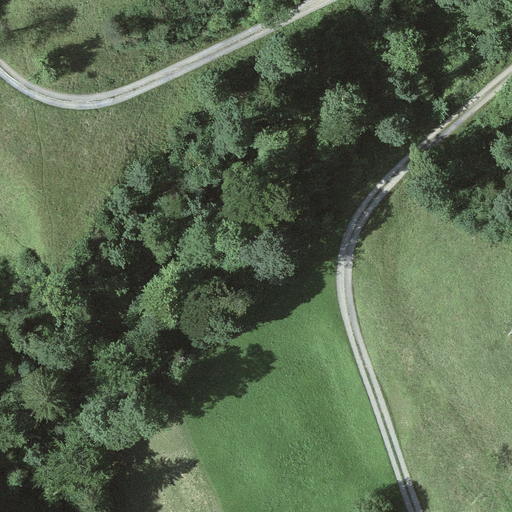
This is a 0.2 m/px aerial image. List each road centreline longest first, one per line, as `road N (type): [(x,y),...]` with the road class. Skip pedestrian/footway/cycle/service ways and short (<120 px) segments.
road 1 (track): [(511,72),(379,191),(346,256),(354,333),(416,511)]
road 2 (track): [(0,65),(40,94),(94,102),(320,0)]
